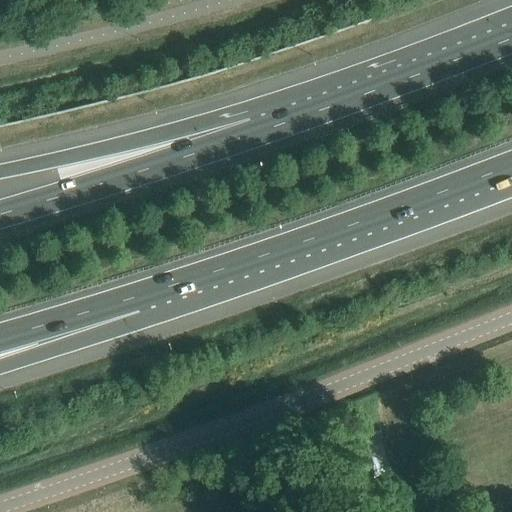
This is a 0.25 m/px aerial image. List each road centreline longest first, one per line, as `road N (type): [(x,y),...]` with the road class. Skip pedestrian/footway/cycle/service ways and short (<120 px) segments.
road 1 (unclassified): [(511,317),(0,508)]
road 2 (motorway): [(511,34),(224,143)]
road 3 (motorway): [(238,267),(511,165)]
road 4 (motorway): [(0,368),(96,335),(238,267)]
road 5 (motorway): [(0,338),(238,267)]
road 6 (motorway): [(224,143),(0,214)]
road 7 (motorway): [(224,143),(0,172)]
